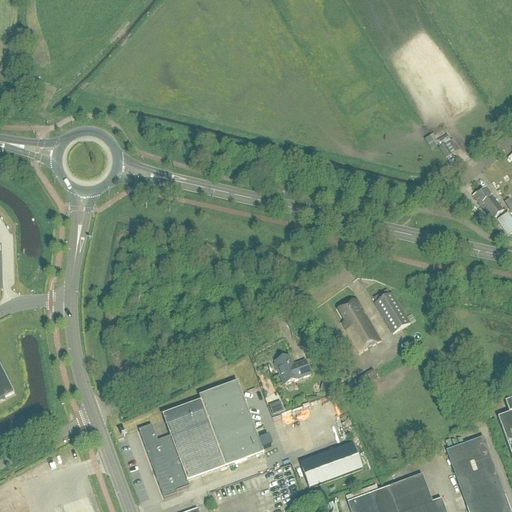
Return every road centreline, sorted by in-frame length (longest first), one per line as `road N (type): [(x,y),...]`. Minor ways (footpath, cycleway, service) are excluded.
road 1 (primary): [(511,259),(116,168)]
road 2 (unclassified): [(94,416),(255,333),(352,266)]
